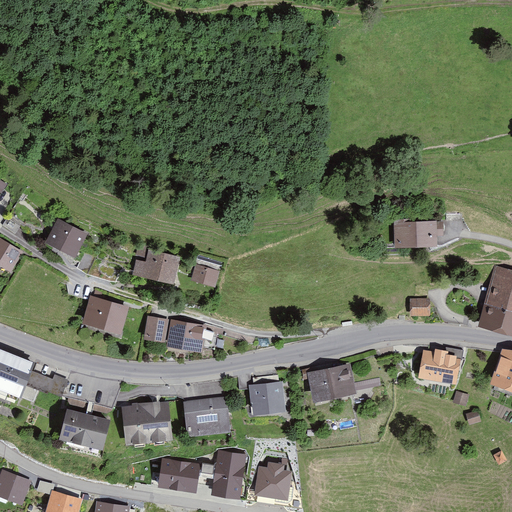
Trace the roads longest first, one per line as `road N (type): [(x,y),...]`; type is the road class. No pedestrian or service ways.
road 1 (residential): [(0,329),(81,359),(166,370),(404,331),(511,341)]
road 2 (track): [(147,0),(179,10),(279,3),(345,11),(511,1)]
